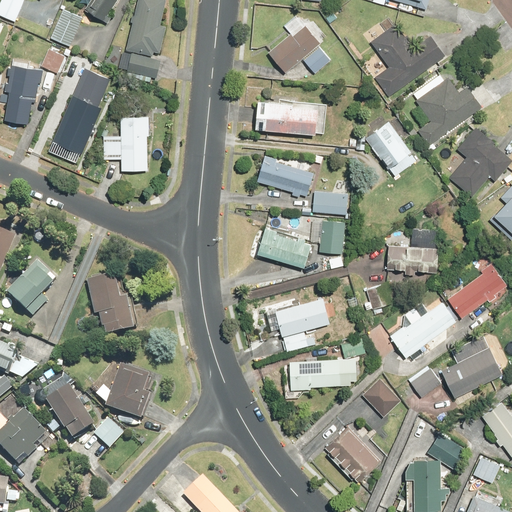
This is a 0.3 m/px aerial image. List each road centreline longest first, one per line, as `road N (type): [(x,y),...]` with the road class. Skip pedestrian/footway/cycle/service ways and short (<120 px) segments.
road 1 (tertiary): [(218,0),(198,230)]
road 2 (residential): [(0,167),(150,228),(198,230)]
road 3 (tertiary): [(198,230),(201,306),(233,404)]
road 4 (residential): [(233,404),(176,445),(114,511)]
road 5 (tertiary): [(233,404),(275,472),(312,511)]
